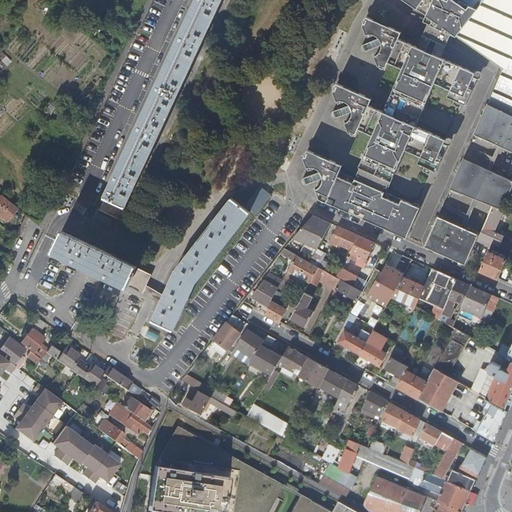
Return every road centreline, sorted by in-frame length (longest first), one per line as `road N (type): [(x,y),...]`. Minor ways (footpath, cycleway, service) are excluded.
road 1 (residential): [(368,1),(291,166),(321,211),(414,251)]
road 2 (residential): [(414,251),(488,78),(368,1)]
road 3 (residential): [(507,456),(238,311)]
road 4 (residential): [(4,287),(22,288),(156,378)]
road 5 (unknown): [(459,140),(338,67)]
